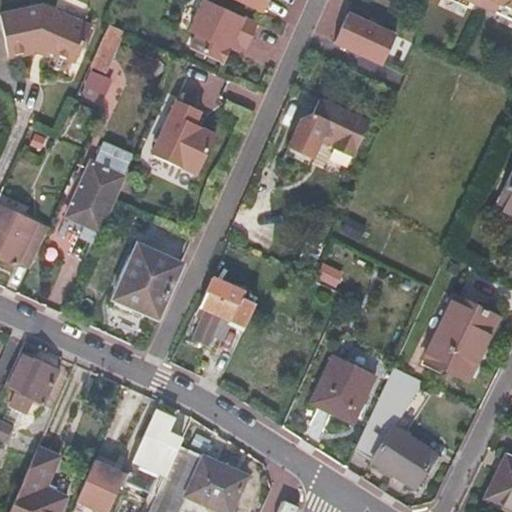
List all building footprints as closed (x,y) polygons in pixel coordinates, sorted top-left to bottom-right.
[(40,41),(63,53),(79,18),(43,0),(41,0),(2,14),(18,54),(38,46),(40,41)] [(241,44),(246,46),(258,22),(209,0),(203,0),(189,31),(196,34),(190,47),(223,62),(230,47),(233,40),(241,44)] [(242,0),(263,10),(267,0),(242,0)] [(511,0),(467,0),(511,21),(511,0)] [(382,63),(396,33),(376,25),(366,20),(347,12),(334,42),(382,63)] [(378,20),(368,16),(366,20),(376,25),(378,20)] [(79,18),(63,53),(74,58),(91,23),(79,18)] [(111,55),(122,30),(108,23),(97,48),(111,55)] [(233,40),(230,47),(238,51),(241,44),(233,40)] [(110,78),(99,110),(111,114),(122,82),(110,78)] [(352,157),(368,120),(318,98),(312,112),(300,118),(286,148),(310,159),(321,136),(333,142),(330,147),(352,157)] [(197,174),(216,134),(201,128),(194,125),(198,117),(200,111),(176,101),(151,154),(197,174)] [(204,120),(198,117),(194,125),(201,128),(204,120)] [(310,159),(286,148),(283,155),(307,165),(310,159)] [(98,230),(122,174),(89,159),(64,214),(98,230)] [(511,171),(493,211),(511,219),(511,171)] [(26,249),(36,253),(48,228),(0,207),(0,257),(19,266),(26,249)] [(356,239),(362,224),(344,217),(338,232),(356,239)] [(114,299),(157,319),(180,265),(137,246),(114,299)] [(312,278),(333,288),(340,274),(319,263),(312,278)] [(214,275),(207,291),(239,305),(242,298),(246,290),(214,275)] [(239,305),(207,291),(197,315),(201,316),(193,336),(207,343),(218,319),(230,324),(239,305)] [(464,383),(494,317),(453,297),(422,362),(464,383)] [(239,305),(230,324),(235,326),(247,300),(242,298),(239,305)] [(247,300),(235,326),(243,330),(255,303),(247,300)] [(201,316),(197,315),(189,334),(193,336),(201,316)] [(58,371),(20,353),(5,386),(16,391),(10,406),(26,413),(33,399),(44,404),(58,371)] [(350,424),(367,388),(324,368),(308,404),(350,424)] [(384,383),(353,449),(412,489),(433,456),(391,428),(409,399),(384,383)] [(171,420),(153,412),(132,460),(150,468),(171,420)] [(0,424),(0,443),(4,445),(12,429),(0,424)] [(225,511),(241,476),(178,447),(148,511),(175,511),(183,496),(219,511),(225,511)] [(8,511),(56,511),(61,501),(41,492),(55,461),(35,452),(8,511)] [(511,511),(511,460),(506,458),(487,499),(511,511)] [(150,468),(132,460),(120,484),(139,492),(150,468)] [(283,502),(278,511),(296,511),(297,510),(283,502)]
